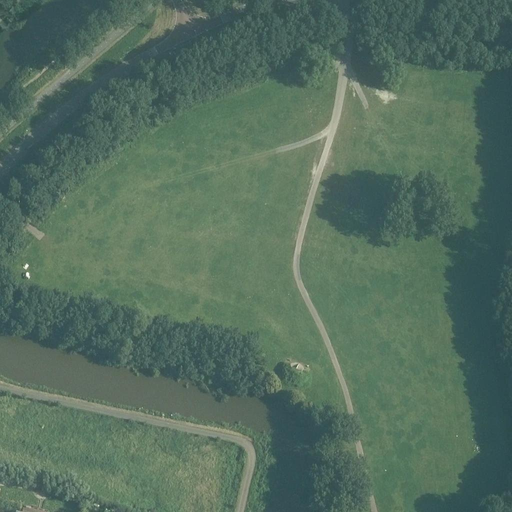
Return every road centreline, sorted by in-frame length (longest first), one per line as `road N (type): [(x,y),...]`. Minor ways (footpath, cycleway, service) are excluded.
road 1 (track): [(332,130),(295,267),(350,410),(372,511)]
road 2 (residential): [(239,511),(251,460),(243,442),(0,388)]
road 3 (tertiary): [(0,167),(81,95),(190,32)]
road 4 (track): [(343,65),(332,130),(279,149)]
